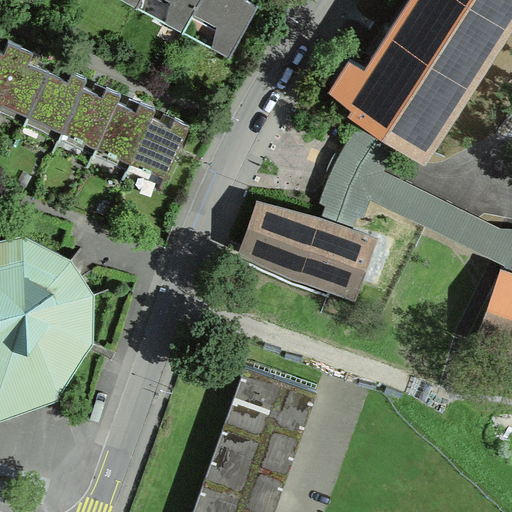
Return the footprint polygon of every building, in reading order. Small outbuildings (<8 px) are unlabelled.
[(170,0),(165,20),(183,29),(193,10),(198,0),(170,0)] [(198,0),(193,10),(217,23),(212,45),(228,54),(228,55),(230,55),(258,2),(257,2),(253,7),(239,0),(198,0)] [(349,115),(366,127),(396,144),(426,163),(511,29),(511,0),(409,0),(364,67),(349,58),(328,91),(352,110),(349,115)] [(0,104),(1,105),(3,102),(28,113),(48,69),(28,60),(32,49),(15,42),(8,39),(3,49),(0,47),(0,104)] [(65,67),(61,75),(48,69),(28,113),(44,120),(40,129),(42,130),(43,128),(59,135),(62,129),(82,84),(86,76),(69,69),(65,67)] [(83,85),(82,84),(62,129),(78,136),(75,142),(94,150),(96,144),(116,99),(120,91),(103,84),(99,82),(95,90),(83,85)] [(131,160),(151,115),(154,107),(137,99),(133,97),(130,105),(117,100),(116,99),(96,144),(112,151),(109,157),(128,166),(131,160)] [(172,115),(168,113),(164,121),(151,115),(131,160),(146,167),(143,173),(161,181),(160,183),(162,184),(189,122),(172,115)] [(371,199),(503,265),(511,268),(511,228),(501,228),(384,170),(396,144),(366,127),(362,131),(356,129),(320,202),(326,205),(323,216),(353,226),(356,217),(364,217),(371,199)] [(379,236),(353,226),(323,216),(257,198),(238,251),(357,301),(379,236)] [(0,410),(58,390),(68,374),(91,338),(92,291),(70,258),(23,234),(0,239),(0,410)] [(511,358),(511,268),(503,265),(472,345),(511,358)] [(192,511),(272,511),(317,389),(245,363),(192,511)]
